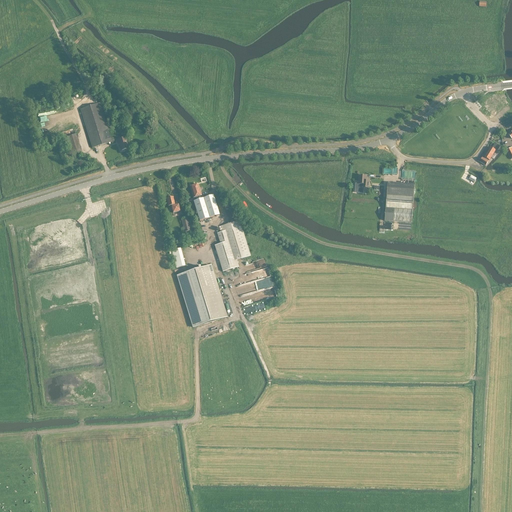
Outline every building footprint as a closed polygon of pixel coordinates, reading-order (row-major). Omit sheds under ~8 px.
[(92,148),(111,142),(115,141),(114,137),(110,139),(99,103),(80,109),(92,148)] [(511,118),(510,115),(503,121),(509,128),(511,125),(511,118)] [(55,127),(44,129),(45,138),(56,136),(55,127)] [(69,155),(80,152),(75,134),(64,138),(69,155)] [(120,151),(128,149),(125,138),(117,140),(120,151)] [(495,144),(492,148),(491,147),(484,157),(489,160),(496,149),(498,151),(500,147),(495,144)] [(488,162),(484,159),(482,158),(480,162),(486,166),(488,162)] [(366,176),(360,176),(359,184),(356,184),(355,189),(363,190),(363,188),(368,189),(369,181),(366,181),(366,176)] [(193,198),(199,196),(201,195),(197,184),(195,185),(194,183),(191,184),(192,186),(190,187),(193,198)] [(388,183),(386,208),(385,221),(411,223),(412,210),(414,185),(388,183)] [(200,199),(194,201),(198,214),(197,214),(199,220),(219,214),(213,195),(200,199)] [(173,197),(171,198),(166,199),(168,206),(171,206),(173,213),(179,211),(178,206),(175,206),(173,197)] [(221,226),(222,232),(217,233),(220,244),(214,246),(222,272),(239,267),(236,259),(250,255),(239,220),(236,221),(231,204),(225,206),(230,223),(221,226)] [(184,232),(190,230),(187,217),(181,219),(184,232)] [(174,247),(178,265),(187,263),(183,245),(174,247)] [(210,265),(177,275),(193,327),(226,317),(210,265)] [(269,265),(260,268),(262,276),(272,272),(269,265)]
